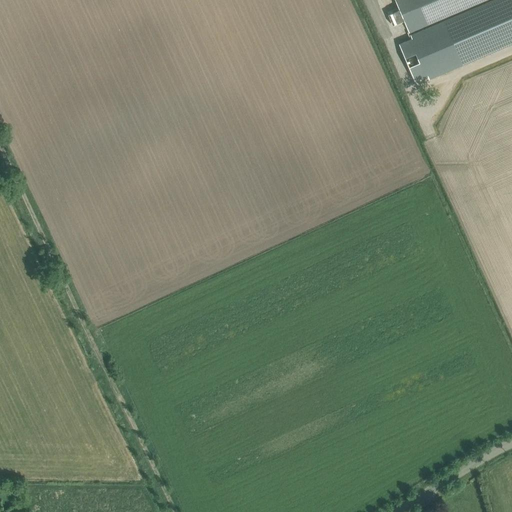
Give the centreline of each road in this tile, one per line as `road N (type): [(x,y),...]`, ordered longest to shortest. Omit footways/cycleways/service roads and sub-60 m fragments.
road 1 (track): [(0,139),(178,511)]
road 2 (unclassified): [(511,441),(395,511)]
